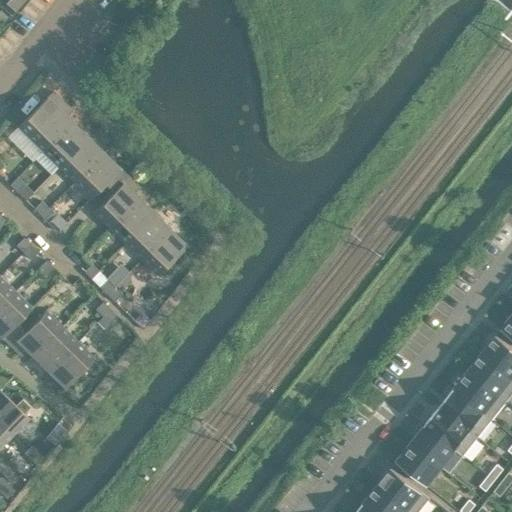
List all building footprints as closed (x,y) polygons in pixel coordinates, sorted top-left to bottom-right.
[(6,0),(2,4),(11,13),(23,0),(6,0)] [(71,109),(60,99),(52,90),(18,125),(42,148),(70,119),(66,115),(71,109)] [(86,135),(70,119),(42,148),(58,164),(86,135)] [(103,151),(86,135),(58,164),(75,180),(103,151)] [(91,196),(101,186),(119,168),(103,151),(75,180),(91,196)] [(119,168),(101,186),(109,194),(94,210),(109,225),(137,196),(133,192),(138,186),(119,168)] [(16,191),(23,183),(16,176),(8,184),(16,191)] [(153,212),(137,196),(109,225),(125,241),(153,212)] [(40,215),(48,207),(40,200),(33,208),(40,215)] [(47,222),(54,214),(48,207),(40,215),(47,222)] [(170,228),(153,212),(125,241),(142,257),(170,228)] [(170,228),(142,257),(158,273),(186,244),(170,228)] [(21,251),(29,243),(22,236),(14,244),(21,251)] [(28,258),(36,250),(29,243),(21,251),(28,258)] [(45,274),(53,267),(46,260),(38,267),(45,274)] [(92,280),(100,272),(91,263),(84,271),(92,280)] [(0,305),(13,292),(0,278),(0,305)] [(106,293),(114,286),(107,278),(99,286),(106,293)] [(113,300),(121,292),(114,286),(106,293),(113,300)] [(0,334),(2,336),(20,318),(30,308),(13,292),(0,305),(0,334)] [(101,315),(109,308),(102,301),(94,308),(101,315)] [(109,322),(116,315),(109,308),(101,315),(109,322)] [(28,326),(20,318),(2,336),(21,355),(26,349),(32,355),(60,327),(44,311),(28,326)] [(511,312),(500,328),(511,337),(511,312)] [(32,355),(48,371),(76,343),(60,327),(32,355)] [(511,376),(511,347),(495,334),(481,352),(511,376)] [(92,358),(76,343),(48,371),(64,387),(92,358)] [(511,376),(481,352),(466,370),(505,401),(511,392),(511,376)] [(466,370),(452,389),(491,419),(505,401),(466,370)] [(0,389),(0,422),(11,433),(27,417),(0,389)] [(452,389),(438,407),(477,437),(491,419),(452,389)] [(424,424),(463,455),(477,437),(438,407),(424,424)] [(0,422),(0,444),(11,433),(0,422)] [(463,455),(424,424),(409,443),(440,468),(455,450),(463,455)] [(395,460),(427,485),(440,468),(409,443),(395,460)] [(30,459),(38,452),(31,445),(23,452),(30,459)] [(38,467),(45,458),(38,452),(30,459),(38,467)] [(494,479),(503,468),(496,463),(488,474),(494,479)] [(410,511),(417,511),(429,497),(390,466),(376,485),(410,511)] [(507,486),(511,479),(511,474),(508,471),(500,481),(507,486)] [(485,490),(494,479),(488,474),(479,485),(485,490)] [(499,496),(507,486),(500,481),(493,490),(499,496)] [(0,491),(7,498),(15,490),(7,483),(0,490),(0,491)] [(410,511),(376,485),(362,503),(373,511),(410,511)] [(462,511),(468,511),(475,504),(468,499),(460,510),(462,511)] [(373,511),(362,503),(354,511),(373,511)]
